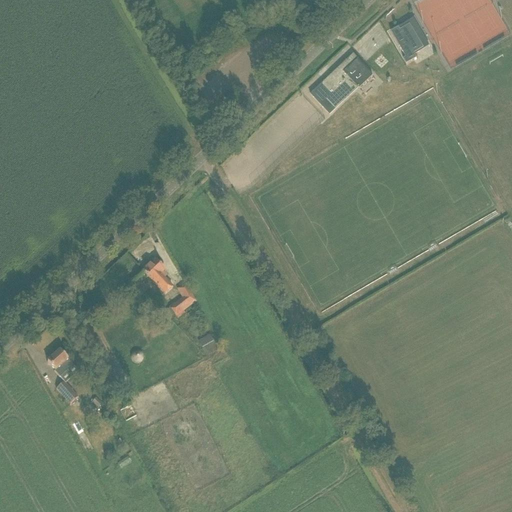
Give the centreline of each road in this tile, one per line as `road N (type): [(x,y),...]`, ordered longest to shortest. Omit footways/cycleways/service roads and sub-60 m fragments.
road 1 (tertiary): [(0,349),(369,0)]
road 2 (track): [(408,511),(204,155)]
